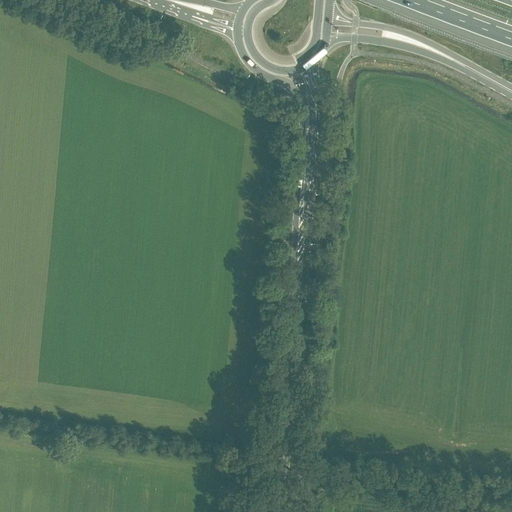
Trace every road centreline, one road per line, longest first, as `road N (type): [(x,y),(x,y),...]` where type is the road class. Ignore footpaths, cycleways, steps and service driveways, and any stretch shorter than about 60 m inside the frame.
road 1 (primary): [(277,511),(310,123)]
road 2 (primary): [(511,93),(400,37)]
